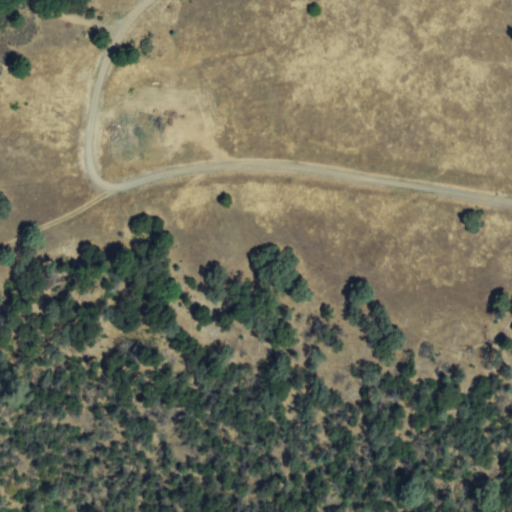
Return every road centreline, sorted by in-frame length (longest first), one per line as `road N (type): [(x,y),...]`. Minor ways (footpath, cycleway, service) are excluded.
road 1 (track): [(511,200),(291,166),(209,171),(105,194),(0,252)]
road 2 (track): [(149,0),(100,81),(90,156),(105,194)]
